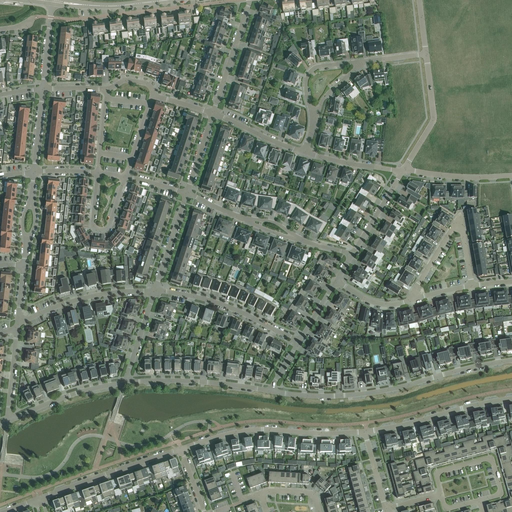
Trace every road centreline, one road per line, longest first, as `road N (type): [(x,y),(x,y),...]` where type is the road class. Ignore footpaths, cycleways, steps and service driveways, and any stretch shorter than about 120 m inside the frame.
road 1 (residential): [(271,391),(364,394),(511,360)]
road 2 (residential): [(180,449),(252,429),(364,431)]
road 3 (residential): [(154,291),(220,303),(299,340)]
road 4 (residential): [(364,431),(511,398)]
road 5 (residential): [(180,449),(41,497)]
road 6 (residential): [(126,382),(271,391)]
road 7 (residential): [(471,285),(463,234),(455,228),(413,299)]
road 8 (residential): [(17,325),(84,297),(154,291)]
road 9 (residential): [(479,501),(501,495),(490,459),(434,473),(438,496)]
road 10 (residential): [(403,170),(433,118),(425,53)]
road 11 (residential): [(97,172),(91,222),(99,230),(110,222),(125,177)]
road 12 (residential): [(11,419),(126,382)]
